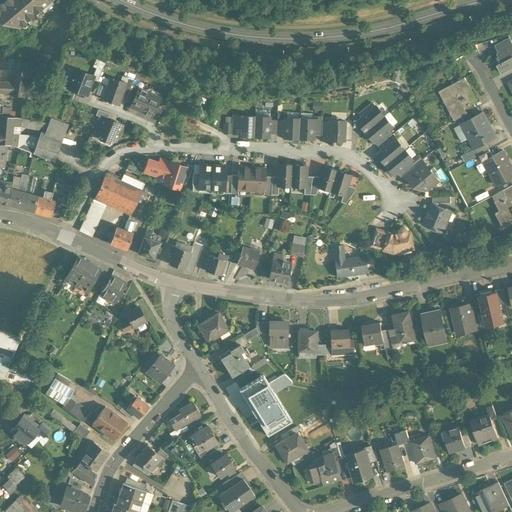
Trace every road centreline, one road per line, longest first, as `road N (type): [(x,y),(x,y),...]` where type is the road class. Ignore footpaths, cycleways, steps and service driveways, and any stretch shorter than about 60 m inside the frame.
road 1 (secondary): [(501,0),(375,33),(295,41),(196,29),(117,0)]
road 2 (residential): [(174,283),(335,302),(511,264)]
road 3 (residential): [(158,148),(337,152),(370,169),(403,207)]
road 4 (residential): [(334,511),(511,456)]
road 5 (residential): [(93,511),(117,461),(197,368)]
road 6 (residential): [(298,511),(197,368)]
road 7 (residential): [(65,239),(101,170),(127,153),(158,148)]
